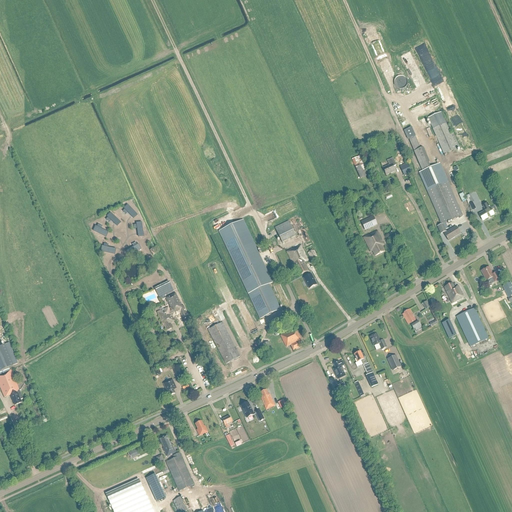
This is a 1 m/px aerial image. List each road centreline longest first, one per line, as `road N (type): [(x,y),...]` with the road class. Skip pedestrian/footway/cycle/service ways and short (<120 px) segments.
road 1 (tertiary): [(0,494),(316,348)]
road 2 (tertiary): [(316,348),(511,233)]
road 3 (track): [(152,0),(247,201)]
